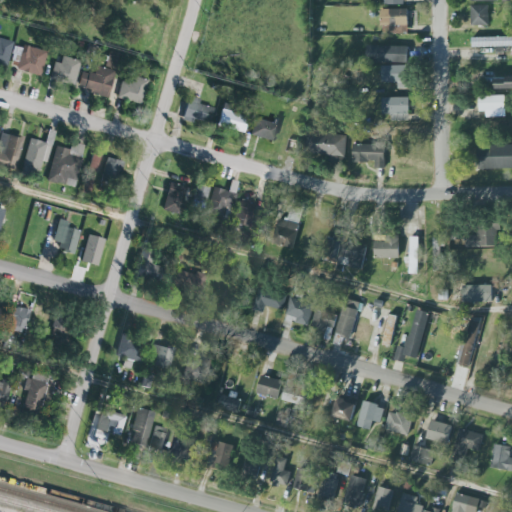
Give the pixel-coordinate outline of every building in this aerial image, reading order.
[(472,7),(489,7),(490,27),(472,28),(472,7)] [(382,28),(410,28),(410,10),(383,9),(382,28)] [(511,47),(511,37),(473,38),(473,48),(511,47)] [(0,39),(13,43),(7,68),(0,66),(0,39)] [(49,53),(24,45),(23,49),(16,46),(11,61),(19,64),(17,70),(42,77),(49,53)] [(372,61),(404,62),(404,47),(372,46),(372,61)] [(83,72),(80,90),(112,96),(119,53),(110,51),(107,68),(97,66),(96,74),(83,72)] [(54,61),(60,62),(62,54),(82,61),(75,87),(48,81),(54,61)] [(385,83),(401,83),(401,89),(412,89),(412,67),(385,67),(385,83)] [(144,105),(149,83),(124,77),(119,99),(144,105)] [(511,78),(496,78),(496,91),(511,90),(511,78)] [(506,117),(507,97),(480,96),(480,116),(506,117)] [(212,125),(215,108),(200,105),(201,100),(189,97),(185,119),(212,125)] [(413,115),(412,98),(385,98),(386,115),(413,115)] [(223,104),(216,127),(242,134),(246,119),(230,115),(233,107),(223,104)] [(252,136),(276,142),(281,125),(256,119),(252,136)] [(0,165),(15,169),(22,137),(0,132),(0,165)] [(345,164),(346,135),(306,133),(305,153),(329,155),(329,163),(345,164)] [(51,147),(33,138),(18,170),(36,178),(51,147)] [(66,150),(55,147),(47,179),(74,186),(84,146),(68,141),(66,150)] [(354,162),(375,162),(375,167),(385,167),(385,143),(354,143),(354,162)] [(511,144),(478,144),(478,168),(511,168),(511,144)] [(102,158),(93,154),(88,169),(96,172),(102,158)] [(116,185),(123,161),(107,156),(100,180),(116,185)] [(170,182),(187,186),(179,215),(162,210),(170,182)] [(204,209),(208,186),(196,183),(192,206),(204,209)] [(206,212),(213,186),(224,189),(224,190),(236,193),(232,209),(226,207),(223,217),(206,212)] [(238,200),(232,224),(249,229),(250,223),(256,225),(262,208),(238,200)] [(292,249),(301,226),(280,218),(272,242),(292,249)] [(69,220),(56,220),(55,250),(76,250),(77,230),(69,230),(69,220)] [(466,248),(501,248),(501,225),(478,225),(478,235),(466,235),(466,248)] [(363,269),(367,244),(349,241),(351,234),(336,231),(334,238),(326,237),(321,262),(363,269)] [(82,261),(99,267),(107,240),(90,235),(82,261)] [(377,240),(386,240),(387,235),(400,235),(400,257),(377,257),(377,240)] [(420,237),(410,237),(410,274),(420,274),(420,237)] [(443,271),(443,238),(433,238),(433,271),(443,271)] [(166,265),(153,262),(155,251),(142,248),(136,278),(162,283),(166,265)] [(205,276),(174,265),(167,284),(198,295),(205,276)] [(465,286),(465,302),(492,302),(492,286),(465,286)] [(287,296),(260,289),(255,309),(265,312),(267,305),(283,310),(287,296)] [(314,302),(291,298),(286,323),(309,327),(314,302)] [(342,346),(345,337),(368,343),(372,325),(357,322),(361,303),(346,299),(335,344),(342,346)] [(23,332),(29,310),(12,305),(6,327),(23,332)] [(311,329),(332,335),(338,315),(317,309),(311,329)] [(405,362),(408,354),(418,357),(431,313),(419,309),(410,342),(400,340),(395,359),(405,362)] [(398,316),(389,314),(384,345),(393,346),(398,316)] [(70,321),(55,318),(50,340),(66,343),(70,321)] [(461,362),(468,363),(471,336),(464,335),(461,362)] [(128,359),(140,362),(145,343),(121,337),(116,356),(128,359)] [(168,369),(174,347),(154,342),(149,364),(168,369)] [(197,353),(215,358),(207,385),(181,378),(186,360),(194,362),(197,353)] [(18,413),(37,418),(41,404),(45,405),(53,375),(31,369),(18,413)] [(278,399),(283,381),(262,375),(257,394),(278,399)] [(1,378),(13,382),(5,410),(0,408),(0,380),(1,381),(1,378)] [(309,388),(288,381),(283,400),(304,406),(309,388)] [(242,393),(221,391),(220,410),(240,411),(242,393)] [(352,422),(357,403),(339,398),(334,417),(352,422)] [(372,420),(381,423),(386,407),(366,400),(358,425),(370,428),(372,420)] [(155,412),(139,407),(128,443),(143,448),(155,412)] [(291,410),(281,408),(278,425),(287,427),(291,410)] [(414,415),(391,409),(386,429),(408,436),(414,415)] [(99,429),(120,433),(124,413),(103,410),(99,429)] [(453,426),(433,420),(427,438),(447,444),(453,426)] [(149,448),(161,452),(168,429),(155,425),(149,448)] [(460,427),(449,470),(463,473),(470,449),(481,452),(486,434),(460,427)] [(169,460),(187,464),(193,442),(175,437),(169,460)] [(234,446),(216,440),(207,464),(224,471),(234,446)] [(496,443),(511,446),(511,471),(491,468),(493,454),(496,443)] [(411,460),(432,466),(436,450),(415,445),(411,460)] [(278,455),(289,458),(285,470),(292,472),(288,485),(281,483),(280,487),(274,485),(274,482),(271,481),(278,455)] [(260,474),(259,458),(246,459),(246,475),(260,474)] [(318,474),(298,471),(295,489),(316,492),(318,474)] [(344,504),(359,509),(369,480),(353,475),(344,504)] [(333,502),(339,480),(325,477),(319,498),(333,502)] [(375,504),(389,508),(394,490),(380,486),(375,504)] [(447,487),(433,486),(432,497),(446,498),(447,487)] [(453,511),(454,509),(453,509),(458,492),(472,496),(470,502),(474,503),(472,509),(468,508),(467,511),(453,511)] [(421,511),(425,499),(404,494),(399,511),(421,511)]
